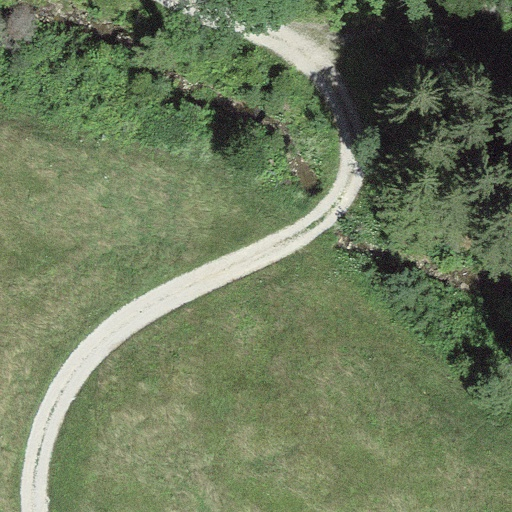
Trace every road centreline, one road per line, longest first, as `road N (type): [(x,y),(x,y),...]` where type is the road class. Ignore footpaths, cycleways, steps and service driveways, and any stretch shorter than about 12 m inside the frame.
road 1 (track): [(511,10),(304,47),(331,81),(353,142),(340,199),(286,239),(142,309),(103,338),(51,409),(33,511)]
road 2 (track): [(192,0),(304,47)]
